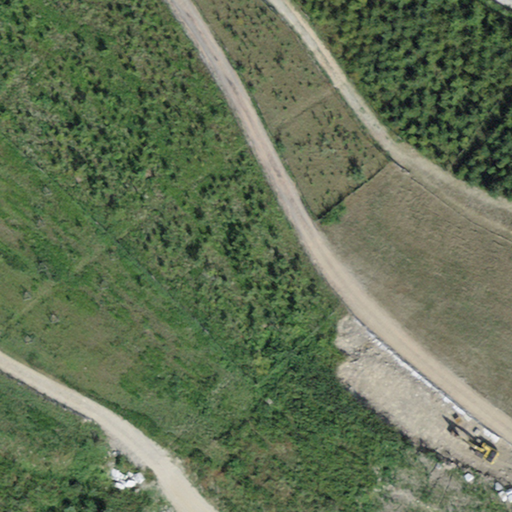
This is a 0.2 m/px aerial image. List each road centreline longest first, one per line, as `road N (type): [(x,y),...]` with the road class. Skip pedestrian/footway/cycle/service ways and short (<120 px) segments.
road 1 (track): [(181,0),(313,249),(428,395),(456,449),(472,511)]
road 2 (track): [(273,0),(369,126),(511,246)]
